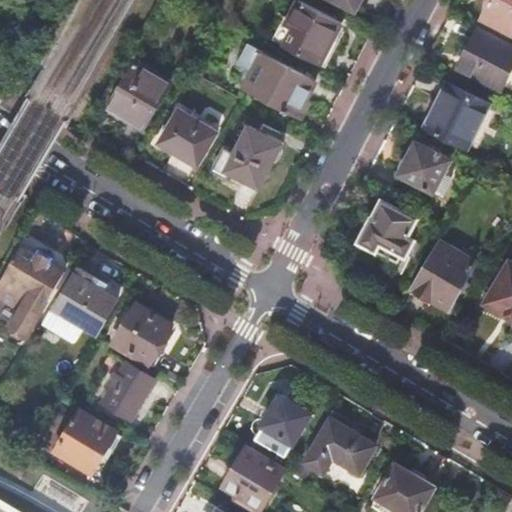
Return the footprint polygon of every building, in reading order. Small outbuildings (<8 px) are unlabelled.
[(203,10),(184,0),(176,15),(195,25),(203,10)] [(340,0),(356,8),(360,0),(340,0)] [(511,0),(491,0),(482,18),(511,32),(511,0)] [(307,4),(284,47),(320,65),(342,23),(307,4)] [(511,47),(479,31),(459,69),(501,90),(503,86),(509,89),(511,84),(511,47)] [(263,53),(243,88),(297,118),(299,114),(302,116),(310,101),(306,99),(316,81),(263,53)] [(135,61),(105,110),(142,131),(170,82),(135,61)] [(448,84),(424,129),(464,150),(489,106),(448,84)] [(179,109),(159,142),(196,164),(216,131),(179,109)] [(250,125),(226,168),(261,186),(271,165),(274,164),(277,162),(280,159),(281,155),(281,152),(281,148),(284,143),(250,125)] [(403,173),(401,176),(434,193),(452,162),(417,144),(409,159),(406,160),(404,162),(402,164),(401,167),(401,170),(403,173)] [(365,221),(358,235),(360,239),(358,243),(390,259),(395,251),(407,258),(416,241),(408,237),(418,218),(383,201),(374,218),(372,217),(370,221),(365,221)] [(21,248),(3,280),(30,294),(10,327),(27,336),(46,302),(47,303),(65,273),(51,265),(59,251),(57,250),(61,242),(47,234),(43,243),(38,240),(31,253),(21,248)] [(417,291),(414,294),(430,304),(433,300),(448,309),(476,262),(443,242),(415,290),(417,291)] [(511,265),(507,263),(483,304),(511,320),(511,265)] [(56,308),(85,325),(98,333),(119,299),(92,284),(95,277),(80,268),(56,308)] [(138,303),(113,343),(149,365),(173,325),(138,303)] [(85,325),(56,308),(45,325),(74,343),(85,325)] [(114,388),(104,402),(132,419),(156,381),(129,364),(120,377),(116,374),(109,385),(114,388)] [(262,429),(254,442),(284,460),(312,414),(280,395),(260,428),(262,429)] [(119,428),(82,407),(54,454),(91,476),(119,428)] [(332,419),(306,463),(325,474),(335,458),(362,473),(378,446),(332,419)] [(248,449),(231,478),(269,501),(286,471),(248,449)] [(399,463),(379,496),(405,511),(422,511),(438,486),(399,463)]
